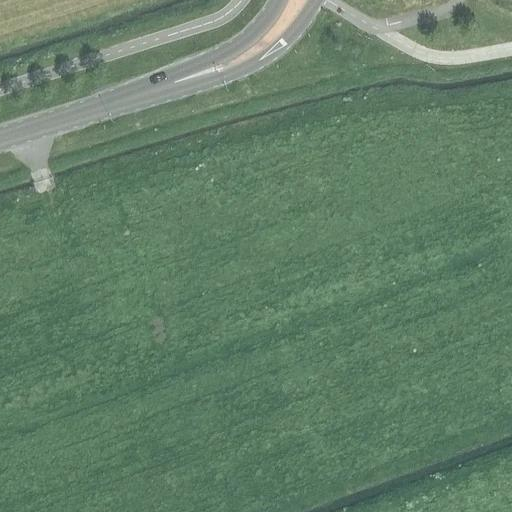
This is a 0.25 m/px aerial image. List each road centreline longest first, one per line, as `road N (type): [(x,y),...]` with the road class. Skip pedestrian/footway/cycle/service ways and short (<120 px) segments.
road 1 (secondary): [(0,139),(174,83)]
road 2 (secondary): [(174,83),(265,61),(314,0)]
road 3 (secondary): [(278,0),(221,60),(174,83)]
